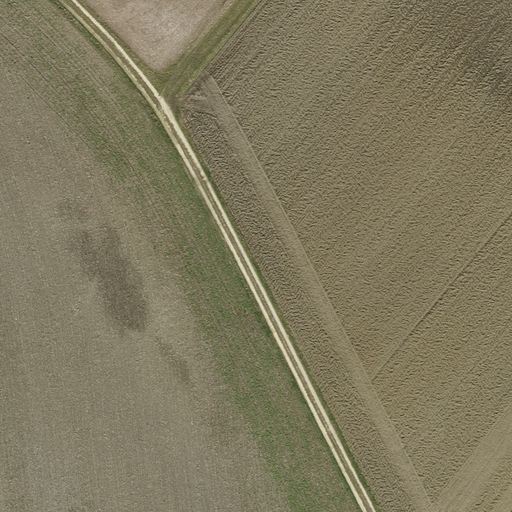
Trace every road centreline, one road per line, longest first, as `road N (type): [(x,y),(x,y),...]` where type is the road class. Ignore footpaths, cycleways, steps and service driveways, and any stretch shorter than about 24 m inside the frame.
road 1 (track): [(66,0),(163,106),(372,511)]
road 2 (track): [(163,106),(248,0)]
